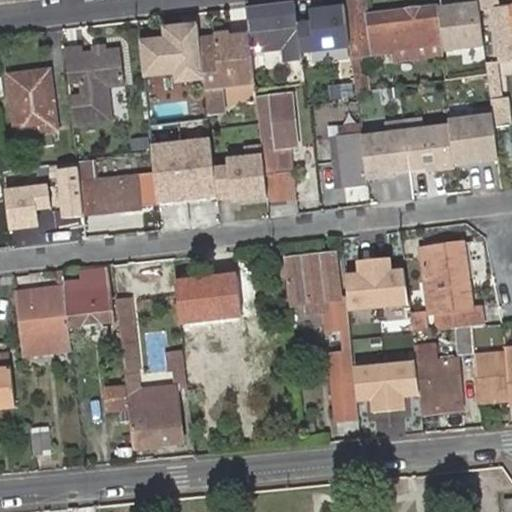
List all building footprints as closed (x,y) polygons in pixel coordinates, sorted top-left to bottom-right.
[(367,14),(365,0),(345,0),(346,7),(351,46),(352,54),(359,54),(392,51),(394,58),(440,53),(435,6),(367,14)] [(480,0),(481,5),(443,9),(448,50),(485,46),(482,13),(492,12),(497,5),(496,0),(480,0)] [(511,3),(497,5),(504,63),(511,61),(511,3)] [(296,4),(248,10),(251,34),(253,51),(284,47),(285,61),(302,59),(302,52),(351,46),(346,7),(311,11),(312,23),(299,24),(296,4)] [(205,78),(199,24),(165,28),(167,41),(139,43),(143,73),(175,70),(176,81),(205,78)] [(253,51),(251,34),(232,36),(232,33),(215,35),(215,39),(217,54),(202,55),(205,78),(207,106),(224,105),(222,91),(257,87),(253,51)] [(215,39),(200,40),(202,55),(217,54),(215,39)] [(80,47),(65,49),(69,84),(72,84),(73,96),(70,96),(74,125),(112,121),(108,87),(123,84),(119,49),(104,51),(94,52),(93,47),(99,46),(99,45),(80,48),(80,47)] [(359,54),(352,54),(356,89),(371,87),(370,76),(361,72),(359,54)] [(498,65),(487,66),(489,77),(489,79),(489,82),(490,93),(491,94),(492,105),(494,117),(495,127),(511,125),(507,99),(502,99),(498,65)] [(48,72),(25,74),(26,80),(48,77),(48,72)] [(26,80),(25,74),(7,76),(13,135),(15,135),(33,133),(48,131),(53,131),(48,77),(26,80)] [(263,147),(266,176),(269,176),(291,173),(288,147),(297,146),(292,95),(258,99),(263,147)] [(207,106),(208,114),(225,112),(224,105),(207,106)] [(449,128),(360,140),(365,184),(394,180),(394,177),(428,173),(429,178),(458,174),(457,169),(500,163),(495,127),(494,117),(449,123),(449,128)] [(338,136),(359,135),(357,124),(330,128),(336,187),(344,186),(338,136)] [(33,133),(15,135),(16,150),(49,146),(48,131),(33,133)] [(209,133),(151,139),(158,205),(238,197),(239,201),(269,198),(266,176),(263,147),(244,149),(245,161),(230,162),(231,171),(213,172),(209,133)] [(359,135),(338,136),(344,186),(365,184),(360,140),(359,135)] [(131,138),(133,152),(148,151),(146,136),(131,138)] [(78,171),(83,217),(115,214),(115,209),(140,206),(139,199),(137,179),(96,183),(95,169),(78,171)] [(63,219),(83,217),(78,171),(58,173),(63,219)] [(291,173),(269,176),(272,202),(285,201),(295,201),(294,192),(292,173),(291,173)] [(150,178),(137,179),(139,199),(152,198),(150,178)] [(141,212),(140,206),(115,209),(115,214),(141,212)] [(462,249),(458,249),(422,254),(426,284),(434,284),(439,316),(441,333),(455,331),(471,330),(482,329),(479,306),(470,308),(462,249)] [(356,272),(338,273),(342,311),(408,304),(404,266),(392,267),(391,256),(355,259),(356,272)] [(338,273),(335,257),(287,263),(292,308),(307,306),(307,316),(322,315),(326,315),(324,304),(341,302),(338,273)] [(74,287),(65,288),(65,290),(66,296),(70,328),(112,323),(108,283),(113,277),(112,269),(84,272),(86,291),(75,292),(74,287)] [(430,316),(439,316),(434,284),(426,284),(430,316)] [(65,290),(17,295),(22,335),(27,334),(29,354),(73,350),(70,328),(66,296),(65,290)] [(131,302),(117,304),(122,346),(136,344),(131,302)] [(342,311),(341,302),(324,304),(326,315),(322,315),(335,421),(356,419),(353,403),(349,365),(342,311)] [(471,330),(455,331),(458,356),(474,353),(471,330)] [(214,340),(219,388),(265,383),(262,350),(267,350),(266,338),(260,339),(259,335),(214,340)] [(202,338),(182,340),(182,342),(183,349),(186,368),(187,376),(188,392),(208,389),(202,338)] [(136,344),(122,346),(127,389),(128,400),(130,400),(137,449),(183,444),(177,388),(139,392),(137,375),(140,375),(138,361),(136,344)] [(415,365),(435,362),(433,346),(413,348),(415,359),(415,365)] [(186,368),(183,349),(167,351),(169,370),(186,368)] [(474,357),(481,401),(509,399),(511,398),(511,349),(505,350),(506,353),(474,357)] [(415,359),(349,365),(353,403),(371,401),(372,412),(405,409),(404,396),(419,395),(415,359)] [(419,395),(421,412),(461,408),(455,360),(435,362),(415,365),(419,395)] [(0,372),(0,410),(17,408),(13,371),(0,372)] [(127,389),(107,392),(110,413),(130,411),(128,400),(127,389)] [(47,431),(33,433),(36,457),(49,455),(47,431)]
